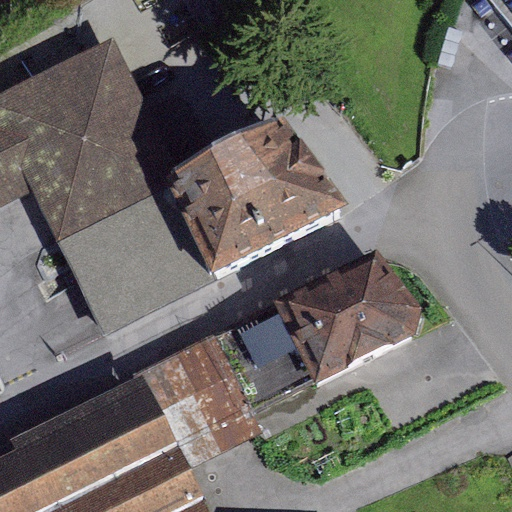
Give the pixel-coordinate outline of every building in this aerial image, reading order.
[(248,0),(212,0),(200,7),(215,34),(255,11),(248,0)] [(199,188),(126,48),(0,110),(0,111),(3,117),(0,118),(0,221),(46,199),(116,343),(230,289),(182,196),(199,188)] [(198,110),(230,103),(221,56),(188,63),(198,110)] [(199,188),(182,196),(230,289),(365,222),(297,143),(199,188)] [(389,256),(244,331),(278,402),(328,378),(333,387),(432,339),(438,313),(409,274),(402,279),(389,256)] [(159,369),(164,380),(0,458),(0,511),(208,511),(191,473),(272,434),(229,336),(159,369)]
